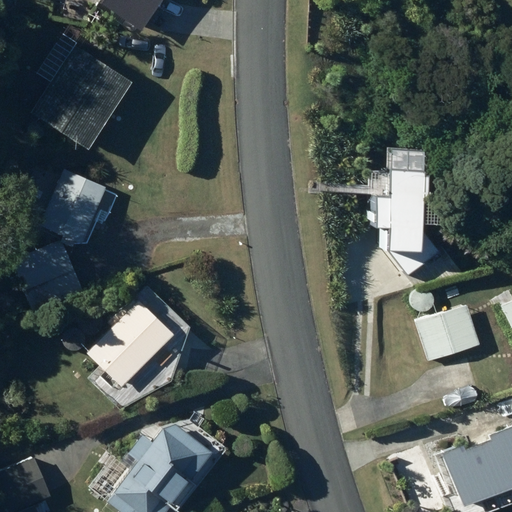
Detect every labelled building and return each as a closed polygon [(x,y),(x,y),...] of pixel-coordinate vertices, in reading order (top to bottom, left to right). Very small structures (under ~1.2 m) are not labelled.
[(88,0),(128,27),(146,0),(88,0)] [(62,21),(30,69),(43,78),(22,110),(75,144),(119,77),(70,45),(78,32),(62,21)] [(410,130),(410,126),(379,126),(378,154),(366,154),(366,192),(378,192),(379,205),(402,236),(432,211),(410,182),(410,155),(413,155),(414,130),(410,130)] [(58,167),(34,224),(72,240),(74,237),(82,240),(91,219),(101,223),(113,194),(97,188),(99,183),(58,167)] [(75,288),(54,238),(4,259),(25,309),(75,288)] [(171,329),(162,319),(166,315),(140,288),(130,298),(128,295),(75,348),(108,381),(126,364),(135,373),(168,340),(164,336),(171,329)] [(511,291),(493,301),(511,338),(511,291)] [(410,320),(423,358),(472,342),(459,304),(410,320)] [(113,461),(121,467),(98,498),(116,511),(152,511),(201,448),(159,416),(143,438),(135,432),(113,461)] [(451,441),(432,448),(451,499),(496,483),(497,486),(511,480),(511,437),(505,419),(477,429),(479,435),(453,445),(451,441)] [(27,456),(0,466),(0,511),(30,511),(26,500),(42,494),(27,456)]
